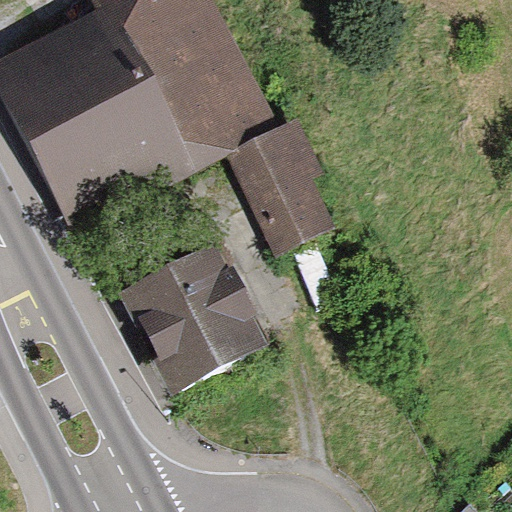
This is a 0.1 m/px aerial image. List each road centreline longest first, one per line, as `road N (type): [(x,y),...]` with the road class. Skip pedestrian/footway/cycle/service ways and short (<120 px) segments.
road 1 (primary): [(162,511),(38,277),(0,224)]
road 2 (primary): [(0,336),(83,511)]
